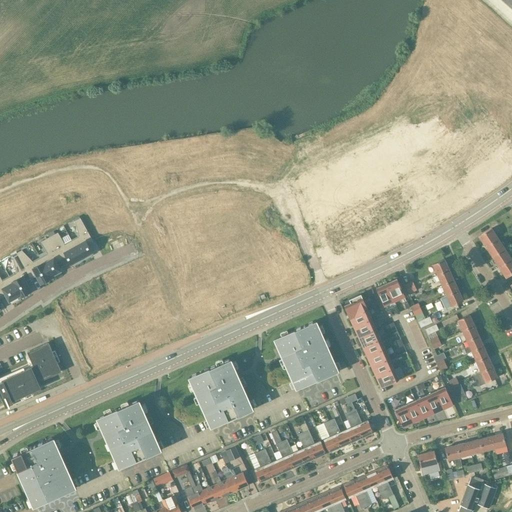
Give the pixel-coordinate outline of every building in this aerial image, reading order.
[(511,0),(502,0),(511,8),(511,0)] [(86,189),(81,192),(87,205),(97,200),(95,196),(103,192),(110,189),(104,177),(97,180),(95,176),(83,182),(86,189)] [(65,180),(53,186),(64,209),(75,204),(76,206),(82,203),(75,188),(70,191),(65,180)] [(40,186),(30,191),(39,210),(45,207),(47,212),(57,207),(51,194),(46,196),(40,186)] [(24,207),(19,209),(25,222),(35,218),(33,213),(39,210),(30,191),(19,196),(24,207)] [(264,192),(251,194),(254,217),(272,214),(270,198),(264,199),(264,192)] [(240,202),(234,203),(237,219),(254,217),(251,194),(239,196),(240,202)] [(228,197),(216,199),(217,205),(219,222),(237,219),(234,203),(229,204),(228,197)] [(210,200),(198,201),(201,224),(219,222),(217,205),(211,206),(210,200)] [(4,202),(0,203),(0,223),(4,231),(15,225),(16,227),(22,224),(15,209),(9,212),(4,202)] [(159,217),(153,220),(158,231),(179,222),(172,206),(157,212),(159,217)] [(108,210),(94,217),(99,226),(103,224),(106,231),(126,221),(121,211),(110,216),(108,210)] [(79,236),(71,240),(82,260),(91,256),(90,254),(92,253),(87,245),(93,241),(80,218),(75,221),(79,236)] [(109,237),(105,239),(110,249),(123,242),(120,237),(131,232),(126,221),(106,231),(109,237)] [(179,222),(158,231),(163,242),(169,240),(172,245),(187,238),(179,222)] [(486,247),(499,239),(492,229),(479,237),(486,247)] [(58,233),(49,237),(61,259),(67,256),(71,264),(73,263),(74,265),(82,260),(71,240),(64,244),(58,233)] [(47,254),(40,258),(50,277),(51,276),(52,275),(53,276),(61,272),(56,262),(61,259),(49,237),(41,242),(47,254)] [(499,239),(486,247),(493,257),(505,249),(499,239)] [(175,252),(169,255),(174,266),(195,257),(188,240),(172,247),(175,252)] [(505,249),(493,257),(500,267),(511,259),(505,249)] [(22,250),(16,253),(17,255),(18,254),(30,276),(35,273),(41,283),(51,278),(51,276),(50,277),(40,258),(33,262),(22,250)] [(16,273),(9,277),(20,296),(19,296),(20,297),(31,291),(25,281),(31,278),(30,276),(18,254),(17,255),(13,257),(16,273)] [(195,257),(174,266),(179,277),(185,275),(187,280),(202,273),(195,257)] [(438,275),(450,270),(445,259),(433,265),(438,275)] [(511,259),(500,267),(506,278),(511,274),(511,259)] [(130,273),(125,275),(131,290),(148,283),(138,262),(127,267),(130,273)] [(438,275),(433,277),(435,282),(440,280),(442,286),(454,280),(450,270),(438,275)] [(113,273),(102,278),(111,299),(128,292),(121,277),(116,279),(113,273)] [(190,287),(184,289),(189,301),(210,291),(203,275),(188,282),(190,287)] [(0,276),(0,294),(4,292),(10,302),(18,298),(18,297),(19,296),(20,296),(9,277),(2,281),(0,276)] [(93,289),(88,291),(95,306),(111,299),(102,278),(91,283),(93,289)] [(405,297),(397,278),(386,283),(394,301),(405,297)] [(447,296),(459,291),(454,280),(442,286),(447,296)] [(413,281),(405,285),(407,289),(415,286),(413,281)] [(386,283),(376,287),(384,306),(394,301),(386,283)] [(415,286),(407,289),(409,294),(417,290),(415,286)] [(210,291),(189,301),(194,312),(200,309),(202,314),(218,308),(210,291)] [(447,296),(441,299),(446,309),(464,301),(459,291),(447,296)] [(78,292),(67,297),(76,318),(92,311),(86,296),(81,298),(78,292)] [(350,302),(344,305),(350,319),(368,311),(361,294),(349,299),(350,302)] [(58,308),(53,311),(60,326),(76,318),(67,297),(55,302),(58,308)] [(153,305),(138,312),(145,328),(166,319),(161,308),(155,310),(153,305)] [(368,311),(350,319),(354,328),(373,320),(368,311)] [(463,331),(475,326),(470,315),(458,320),(463,331)] [(430,317),(418,322),(421,328),(432,322),(430,317)] [(166,319),(145,328),(152,344),(167,338),(165,333),(171,330),(166,319)] [(373,320),(354,328),(359,338),(377,330),(373,320)] [(293,381),(297,390),(338,372),(334,363),(315,321),(275,339),(282,357),(293,381)] [(436,324),(425,329),(428,335),(439,330),(436,324)] [(467,341),(479,336),(475,326),(463,331),(467,341)] [(377,330),(359,338),(363,348),(381,340),(377,330)] [(82,342),(76,345),(81,356),(102,347),(95,331),(80,337),(82,342)] [(467,354),(472,351),(472,352),(484,346),(479,336),(467,341),(470,347),(464,349),(466,354),(467,354)] [(381,340),(363,348),(368,358),(386,350),(381,340)] [(39,347),(27,352),(33,366),(2,380),(3,381),(0,382),(0,400),(3,399),(6,407),(7,407),(7,406),(8,405),(9,407),(10,406),(9,404),(12,402),(13,403),(12,400),(21,397),(20,396),(31,391),(31,392),(40,388),(38,382),(52,376),(51,376),(61,371),(57,362),(56,363),(51,352),(52,352),(48,343),(39,347)] [(474,357),(477,362),(489,357),(484,346),(472,352),(472,351),(467,354),(469,359),(474,357)] [(102,347),(81,356),(86,368),(92,365),(94,370),(110,363),(102,347)] [(386,350),(368,358),(372,368),(390,359),(386,350)] [(481,372),(493,367),(489,357),(477,362),(481,372)] [(208,418),(212,428),(253,410),(249,401),(238,377),(230,359),(189,377),(208,418)] [(390,359),(372,368),(376,377),(394,369),(390,359)] [(481,372),(474,376),(479,386),(486,383),(498,378),(493,367),(481,372)] [(394,369),(376,377),(381,388),(399,379),(394,369)] [(457,377),(449,381),(451,386),(459,382),(457,377)] [(459,382),(451,386),(458,403),(459,403),(466,399),(459,382)] [(445,386),(435,391),(443,409),(453,405),(445,386)] [(435,391),(425,395),(433,413),(443,409),(435,391)] [(350,411),(351,411),(355,409),(352,402),(358,400),(355,394),(345,398),(347,403),(350,411)] [(425,395),(415,399),(423,418),(433,413),(425,395)] [(415,399),(405,404),(413,422),(423,418),(415,399)] [(115,458),(120,468),(161,450),(156,440),(138,400),(97,418),(105,436),(115,458)] [(405,404),(395,409),(403,427),(413,422),(405,404)] [(368,420),(362,422),(356,409),(355,409),(351,411),(362,437),(373,432),(368,420)] [(345,413),(351,427),(346,429),(351,442),(362,437),(351,411),(345,413)] [(351,442),(346,429),(340,432),(334,418),(329,421),(340,446),(351,442)] [(324,423),(329,436),(324,439),(329,451),(340,446),(329,421),(324,423)] [(320,440),(314,443),(309,430),(303,432),(315,458),(326,453),(320,440)] [(298,450),(304,462),(315,458),(303,432),(298,434),(303,448),(298,450)] [(506,446),(507,446),(503,433),(492,436),(495,449),(494,449),(496,454),(508,451),(506,446)] [(263,435),(255,437),(257,444),(265,442),(263,435)] [(480,439),(483,452),(494,449),(495,449),(492,436),(480,439)] [(60,453),(56,445),(53,438),(12,456),(13,458),(35,506),(75,488),(71,479),(60,453)] [(304,462),(298,450),(293,452),(287,439),(282,441),(293,467),(304,462)] [(468,442),(472,455),(483,452),(480,439),(468,442)] [(277,459),(282,472),(293,467),(282,441),(276,444),(282,457),(277,459)] [(457,445),(460,457),(472,455),(468,442),(457,445)] [(462,466),(460,458),(460,457),(457,445),(445,448),(448,461),(454,459),(456,467),(462,466)] [(220,453),(225,464),(240,457),(235,446),(220,453)] [(282,472),(277,459),(271,462),(265,448),(260,451),(271,476),(282,472)] [(254,453),(260,467),(255,469),(260,481),(271,476),(260,451),(254,453)] [(434,451),(418,455),(421,467),(423,475),(440,471),(434,451)] [(483,470),(481,463),(474,465),(476,472),(483,470)] [(511,472),(511,464),(500,468),(502,476),(511,472)] [(188,465),(155,476),(158,486),(175,480),(174,477),(190,472),(188,465)] [(467,466),(469,474),(476,472),(474,465),(467,466)] [(388,466),(377,471),(388,496),(393,494),(388,481),(394,479),(388,466)] [(221,482),(226,494),(237,490),(229,471),(227,467),(222,469),(225,475),(226,475),(227,479),(221,482)] [(492,470),(494,478),(502,476),(500,468),(492,470)] [(229,471),(237,490),(248,485),(243,472),(235,475),(233,470),(229,471)] [(456,472),(457,478),(465,476),(463,470),(456,472)] [(388,496),(377,471),(366,475),(372,488),(377,486),(383,499),(388,496)] [(192,488),(185,490),(188,496),(193,509),(204,504),(197,486),(196,486),(194,482),(190,473),(186,475),(192,488)] [(372,488),(366,475),(355,480),(367,506),(372,504),(366,490),(372,488)] [(210,487),(215,499),(226,494),(221,482),(219,476),(215,478),(217,484),(210,487)] [(462,511),(472,511),(474,510),(479,495),(484,483),(471,478),(461,505),(459,511),(462,511)] [(367,506),(355,480),(345,485),(350,497),(355,495),(361,509),(367,506)] [(200,485),(197,486),(204,504),(215,499),(210,487),(202,490),(200,485)] [(484,485),(477,503),(489,508),(496,489),(484,485)] [(330,491),(338,511),(344,511),(340,502),(346,499),(341,486),(330,491)] [(138,489),(134,491),(134,492),(139,503),(140,502),(142,501),(138,489)] [(338,511),(330,491),(319,496),(324,509),(325,511),(329,511),(331,511),(338,511)] [(139,503),(134,492),(129,494),(132,503),(131,503),(134,511),(136,511),(142,510),(139,503)] [(163,501),(167,509),(166,509),(166,511),(181,511),(174,495),(163,500),(163,501)] [(308,501),(313,511),(318,511),(319,511),(324,509),(319,496),(308,501)] [(124,511),(118,498),(113,500),(118,511),(124,511)] [(162,508),(155,511),(166,511),(166,509),(167,509),(163,501),(159,502),(162,508)] [(313,511),(308,501),(297,505),(300,511),(313,511)]
